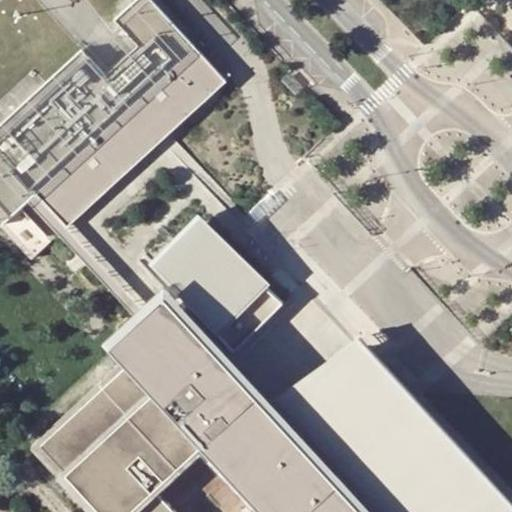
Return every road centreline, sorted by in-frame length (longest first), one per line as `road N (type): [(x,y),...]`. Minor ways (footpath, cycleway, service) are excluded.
road 1 (tertiary): [(270,0),(370,107),(399,161)]
road 2 (tertiary): [(462,117),(401,76),(322,0)]
